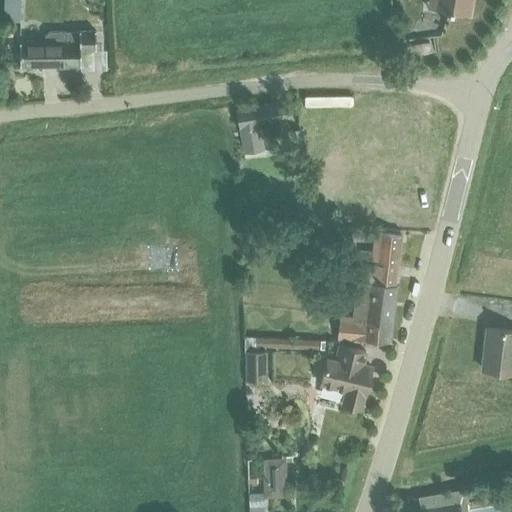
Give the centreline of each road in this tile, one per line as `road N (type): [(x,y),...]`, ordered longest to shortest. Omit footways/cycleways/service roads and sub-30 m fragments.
road 1 (unclassified): [(481,94),(411,82),(310,81),(0,115)]
road 2 (unclassified): [(365,511),(481,94)]
